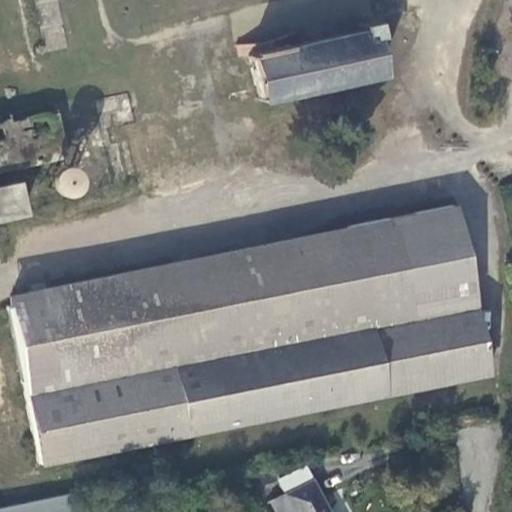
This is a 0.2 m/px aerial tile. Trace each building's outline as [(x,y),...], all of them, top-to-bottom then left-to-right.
[(20,0),(33,60),(76,51),(66,0),(20,0)] [(246,58),(255,104),(378,77),(370,39),(376,37),(373,21),(358,25),(359,32),(288,48),(287,46),(251,54),(252,57),(246,58)] [(0,162),(63,148),(55,113),(0,123),(0,162)] [(0,172),(65,159),(63,148),(0,162),(0,172)] [(66,168),(60,168),(55,171),(51,175),(50,181),(51,186),(55,191),(60,194),(66,193),(71,190),(75,186),(76,181),(74,175),(71,170),(66,168)] [(0,186),(0,219),(24,215),(17,183),(0,186)] [(489,374),(456,205),(352,227),(353,237),(9,306),(40,464),(489,374)] [(330,511),(314,479),(268,501),(272,511),(330,511)] [(87,511),(82,484),(0,498),(0,511),(87,511)]
